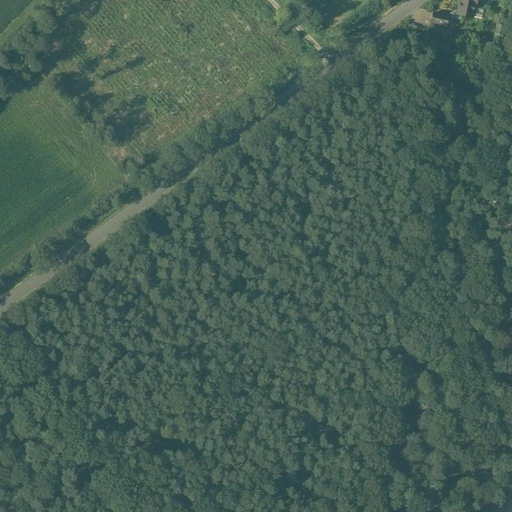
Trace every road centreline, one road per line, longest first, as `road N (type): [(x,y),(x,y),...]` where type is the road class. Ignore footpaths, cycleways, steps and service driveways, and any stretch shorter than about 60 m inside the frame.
road 1 (tertiary): [(418,0),(0,308)]
road 2 (track): [(120,511),(0,371)]
